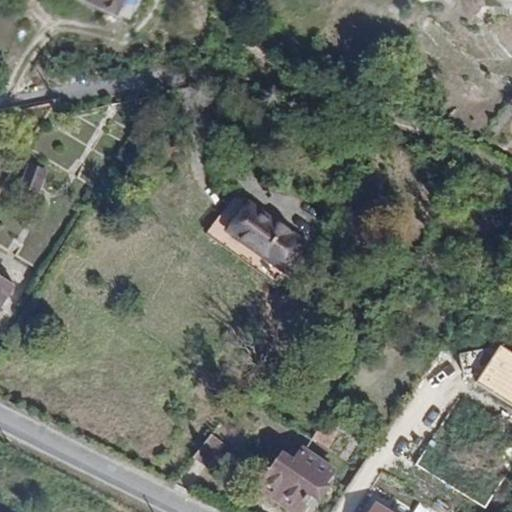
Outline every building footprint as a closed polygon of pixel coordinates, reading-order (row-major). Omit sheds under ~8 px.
[(94,0),(122,12),(119,19),(136,26),(147,0),(94,0)] [(20,186),(39,194),(47,171),(28,164),(20,186)] [(306,243),(234,195),(207,235),(278,284),(306,243)] [(0,310),(15,285),(0,275),(0,310)] [(511,350),(501,344),(476,385),(511,406),(511,350)] [(283,380),(272,398),(307,420),(318,403),(283,380)] [(212,435),(195,456),(215,472),(232,451),(212,435)] [(286,455),(263,487),(296,511),(298,511),(312,495),(319,501),(330,487),(325,483),(333,471),(305,452),(297,464),(286,455)] [(396,511),(375,499),(367,511),(396,511)]
